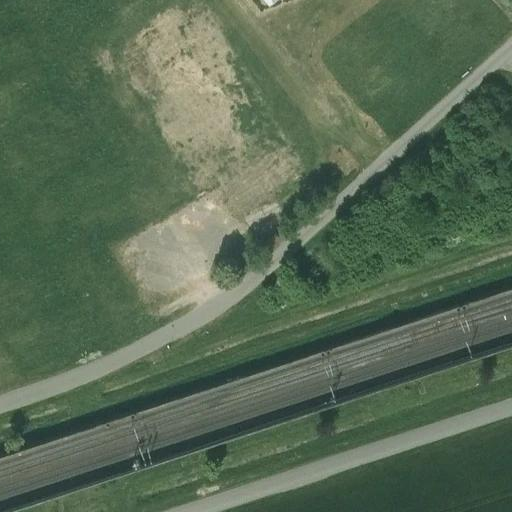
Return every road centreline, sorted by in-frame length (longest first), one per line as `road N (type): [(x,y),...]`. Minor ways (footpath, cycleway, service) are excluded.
road 1 (unclassified): [(0,403),(84,375),(226,297),(284,255),(511,50)]
road 2 (motorway): [(511,58),(0,232)]
road 3 (motorway): [(0,288),(511,115)]
road 4 (unclassified): [(195,511),(511,407)]
